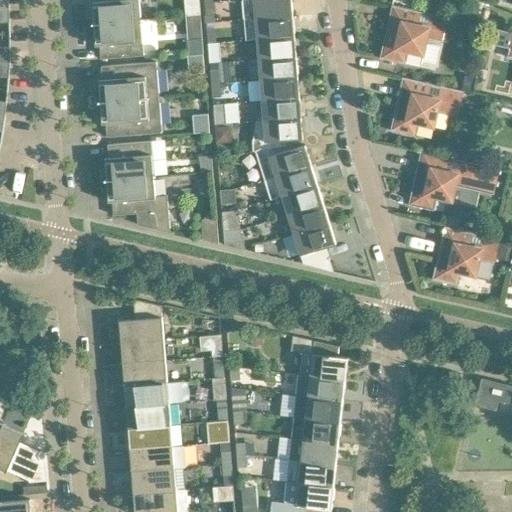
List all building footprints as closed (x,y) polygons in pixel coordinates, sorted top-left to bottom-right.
[(92,23),(92,24),(143,20),(142,19),(141,19),(139,0),(95,0),(96,1),(92,2),(93,9),(94,23),(92,23)] [(185,0),(187,17),(200,16),(198,0),(185,0)] [(243,0),(245,20),(256,19),(293,16),(291,0),(243,0)] [(214,15),(213,2),(205,2),(206,16),(214,15)] [(392,5),(380,58),(405,64),(408,52),(424,55),(427,40),(442,43),(447,18),(392,5)] [(0,22),(10,22),(9,7),(0,7),(0,22)] [(246,40),(257,39),(295,36),(293,16),(256,19),(245,20),(246,40)] [(143,20),(92,24),(92,25),(94,24),(96,46),(99,45),(101,59),(144,55),(141,20),(143,20)] [(511,32),(488,27),(484,42),(509,48),(508,52),(511,57),(511,32)] [(215,29),(207,29),(208,43),(216,42),(215,29)] [(257,39),(259,60),(296,57),(295,36),(257,39)] [(202,38),(189,39),(190,55),(192,55),(203,54),(202,38)] [(220,42),(216,42),(208,43),(210,62),(222,61),(220,42)] [(0,46),(0,61),(10,62),(10,47),(0,46)] [(205,73),(203,54),(192,55),(194,74),(205,73)] [(259,60),(261,80),(298,77),(296,57),(259,60)] [(0,76),(9,77),(10,62),(0,61),(0,76)] [(100,102),(100,103),(159,98),(161,98),(161,96),(159,96),(157,62),(101,66),(102,80),(98,80),(99,88),(100,101),(98,101),(98,103),(100,102)] [(210,70),(211,84),(219,83),(218,69),(210,70)] [(460,81),(458,89),(472,92),(475,78),(467,76),(460,81)] [(261,80),(262,100),(300,97),(298,77),(261,80)] [(434,127),(438,112),(458,116),(463,91),(402,77),(390,131),(416,136),(419,124),(434,127)] [(221,97),(219,83),(211,84),(213,97),(221,97)] [(262,100),(264,121),(301,118),(300,97),(262,100)] [(159,98),(100,103),(101,116),(102,124),(106,124),(107,137),(162,132),(159,98)] [(225,103),(213,104),(214,111),(215,125),(226,124),(225,104),(225,103)] [(210,132),(208,114),(197,114),(199,133),(210,132)] [(254,144),(254,151),(291,144),(290,140),(303,139),(301,118),(264,121),(257,121),(254,144)] [(232,123),(226,124),(215,125),(216,142),(233,141),(232,123)] [(105,158),(106,166),(107,179),(107,180),(155,176),(155,175),(154,176),(151,141),(108,144),(109,158),(105,158)] [(292,149),(291,144),(254,151),(254,153),(256,153),(264,180),(312,165),(305,145),(292,149)] [(464,159),(478,162),(480,150),(467,147),(464,159)] [(421,151),(409,205),(434,210),(437,198),(452,201),(456,186),(467,188),(494,194),(500,169),(421,151)] [(213,171),(212,157),(201,158),(203,172),(213,171)] [(271,199),(282,196),(318,184),(312,165),(264,180),(271,199)] [(155,177),(155,176),(107,180),(107,181),(105,181),(105,182),(107,182),(108,194),(108,202),(112,202),(113,215),(137,213),(138,225),(174,233),(174,232),(170,231),(167,195),(155,196),(154,177),(155,177)] [(324,204),(318,184),(282,196),(288,215),(324,204)] [(236,189),(220,190),(221,204),(237,202),(236,189)] [(288,215),(294,234),(330,223),(324,204),(288,215)] [(225,245),(245,250),(235,212),(222,213),(225,245)] [(203,221),(204,240),(219,244),(217,220),(203,221)] [(337,243),(330,223),(294,234),(304,264),(334,271),(326,247),(337,243)] [(500,238),(444,226),(437,260),(432,280),(458,285),(460,273),(476,276),(480,261),(494,264),(500,238)] [(511,243),(501,241),(497,258),(511,261),(511,254),(511,243)] [(119,320),(121,342),(164,339),(161,305),(133,299),(135,319),(119,320)] [(213,335),(201,336),(201,346),(214,345),(213,335)] [(343,348),(343,347),(293,335),(291,351),(302,352),(300,372),(297,372),(297,374),(298,374),(346,379),(348,357),(337,355),(338,347),(343,348)] [(121,342),(123,364),(166,360),(164,339),(121,342)] [(214,357),(215,378),(224,377),(223,356),(214,357)] [(123,364),(125,385),(167,382),(166,360),(123,364)] [(239,367),(230,368),(231,380),(240,380),(239,367)] [(449,380),(460,383),(462,374),(451,371),(449,380)] [(298,374),(296,395),(308,396),(343,400),(346,379),(298,374)] [(224,377),(215,378),(212,378),(214,400),(226,399),(224,377)] [(509,403),(511,387),(511,385),(482,378),(476,405),(496,410),(498,400),(509,403)] [(125,385),(127,407),(169,403),(167,382),(125,385)] [(246,389),(232,388),(233,411),(243,411),(247,410),(246,389)] [(296,395),(293,417),(306,418),(341,422),(343,400),(308,396),(296,395)] [(127,407),(128,428),(171,425),(169,403),(127,407)] [(218,409),(219,421),(228,420),(227,408),(218,409)] [(244,423),(243,411),(233,411),(234,423),(244,423)] [(293,417),(291,438),(339,443),(341,422),(306,418),(293,417)] [(219,421),(207,422),(209,444),(221,443),(230,442),(228,420),(219,421)] [(0,468),(7,472),(7,470),(30,480),(30,482),(47,480),(44,453),(20,442),(24,433),(3,424),(0,431),(0,468)] [(173,446),(171,425),(128,428),(130,450),(173,446)] [(291,438),(289,460),(337,465),(339,443),(291,438)] [(236,444),(237,456),(246,455),(245,443),(236,444)] [(130,450),(132,472),(174,468),(186,467),(185,445),(173,446),(130,450)] [(221,452),(222,464),(232,463),(231,451),(221,452)] [(247,467),(246,455),(237,456),(238,468),(247,467)] [(289,460),(287,481),(334,486),(337,465),(289,460)] [(233,475),(232,463),(222,464),(223,476),(233,475)] [(174,468),(132,472),(134,493),(176,490),(174,468)] [(287,481),(285,502),(272,501),(270,511),(304,511),(305,506),(332,508),(334,486),(299,482),(287,481)] [(24,494),(35,494),(34,485),(24,486),(24,494)] [(187,511),(186,489),(176,490),(134,493),(135,511),(187,511)] [(0,501),(0,511),(31,511),(30,499),(0,501)]
